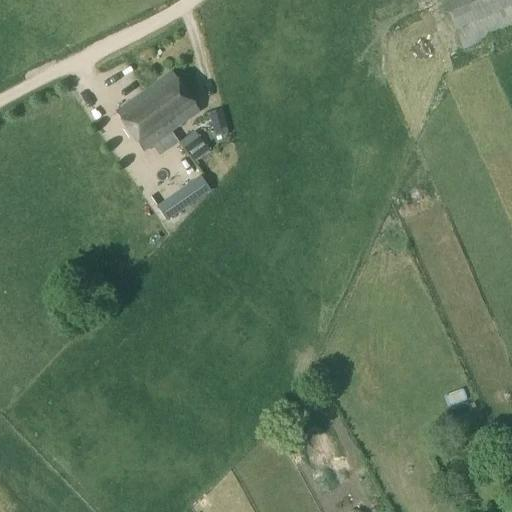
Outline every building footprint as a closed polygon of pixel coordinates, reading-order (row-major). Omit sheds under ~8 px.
[(511,0),(461,0),(446,7),(465,50),(511,29),(511,0)] [(142,92),(171,132),(198,112),(169,73),(142,92)] [(171,132),(142,92),(116,112),(145,151),(171,132)] [(208,114),(214,137),(228,134),(221,111),(208,114)] [(194,133),(179,143),(187,155),(190,153),(197,161),(207,153),(208,153),(194,133)] [(165,202),(174,215),(209,191),(200,178),(165,202)]
